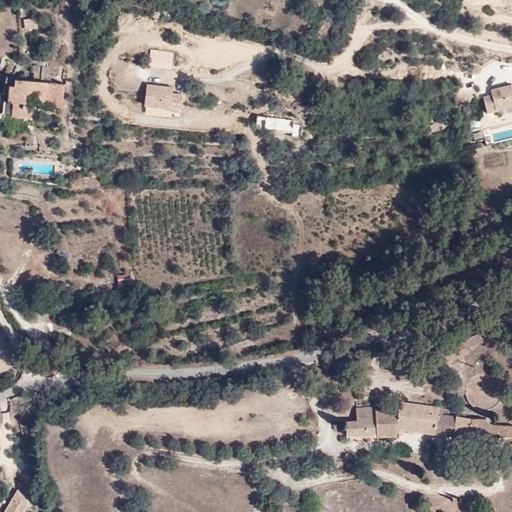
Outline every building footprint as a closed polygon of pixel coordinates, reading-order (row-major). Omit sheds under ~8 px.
[(334,19),(325,15),(319,28),(328,32),(334,19)] [(36,62),(35,77),(13,76),(13,81),(7,81),(6,90),(5,92),(5,99),(11,99),(10,114),(28,115),(30,101),(24,100),(26,89),(34,90),(33,99),(43,100),(43,101),(52,102),(51,103),(59,104),(62,79),(47,77),(48,76),(48,72),(46,67),(44,62),(36,62)] [(13,81),(13,78),(6,77),(3,90),(6,90),(7,81),(13,81)] [(172,87),(152,84),(152,90),(146,89),(144,103),(169,107),(169,109),(179,110),(181,94),(171,93),(172,87)] [(478,97),(481,113),(490,111),(490,110),(510,106),(510,110),(511,109),(511,92),(508,93),(507,87),(486,91),(487,96),(478,97)] [(276,117),(274,129),(291,133),(293,121),(276,117)] [(128,287),(127,274),(117,275),(118,288),(128,287)] [(478,344),(475,336),(459,343),(462,352),(478,344)] [(462,352),(459,343),(451,346),(462,352)] [(464,357),(462,352),(451,346),(435,352),(440,364),(441,366),(464,357)] [(433,367),(440,364),(435,352),(428,355),(432,364),(433,367)] [(425,411),(426,403),(401,399),(399,407),(425,411)] [(511,431),(511,420),(489,421),(484,417),(454,413),(453,416),(442,414),(443,406),(426,403),(425,411),(399,407),(394,406),(375,409),(375,406),(356,406),(357,419),(346,419),(347,432),(377,431),(377,433),(396,432),(396,424),(480,440),(483,431),(511,431)] [(25,511),(33,500),(18,490),(5,511),(25,511)]
